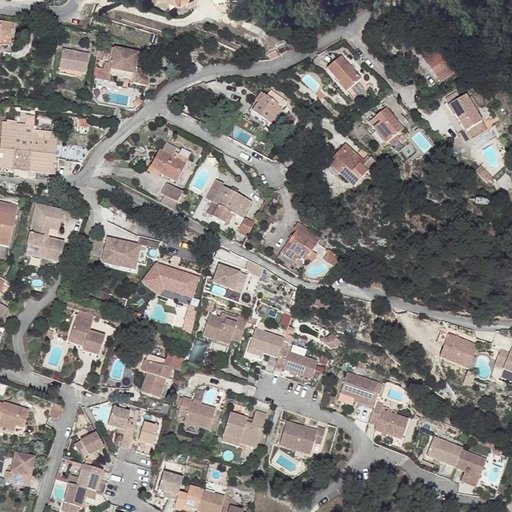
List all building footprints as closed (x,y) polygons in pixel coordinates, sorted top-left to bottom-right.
[(0,41),(6,42),(7,38),(12,39),(14,24),(0,21),(0,41)] [(11,46),(12,39),(7,38),(6,42),(0,41),(0,46),(7,46),(11,46)] [(454,71),(436,45),(432,48),(434,51),(431,53),(423,59),(440,82),(454,71)] [(112,48),(110,57),(114,58),(120,59),(119,65),(113,64),(104,63),(104,69),(102,80),(109,81),(110,75),(131,79),(130,83),(144,86),(147,70),(136,68),(139,53),(112,48)] [(89,55),(63,51),(59,75),(76,78),(77,74),(86,75),(89,55)] [(361,80),(341,57),(327,69),(347,92),(361,80)] [(102,80),(104,69),(95,68),(93,79),(102,80)] [(278,104),(261,92),(258,97),(261,99),(259,103),(253,111),(272,125),(283,110),(277,106),(278,104)] [(472,94),(467,98),(476,111),(481,108),(472,94)] [(466,131),(467,130),(482,121),(476,111),(467,98),(465,95),(448,106),(454,116),(456,116),(466,131)] [(317,105),(310,114),(319,121),(325,113),(317,105)] [(380,122),(373,129),(386,144),(395,136),(403,129),(386,109),(376,118),(380,122)] [(90,119),(79,118),(78,127),(89,128),(90,119)] [(487,129),(482,121),(467,130),(472,138),(487,129)] [(10,138),(11,130),(12,123),(2,122),(1,137),(0,149),(0,169),(14,171),(29,172),(51,174),(55,175),(56,159),(65,160),(65,163),(80,164),(90,151),(84,147),(57,145),(58,133),(35,131),(35,133),(34,140),(10,138)] [(35,133),(11,130),(10,138),(34,140),(35,133)] [(397,139),(395,136),(386,144),(389,146),(397,139)] [(177,183),(186,164),(173,158),(174,153),(176,148),(166,143),(162,152),(159,151),(150,168),(160,172),(159,174),(161,175),(177,183)] [(371,156),(366,162),(363,166),(355,160),(359,155),(345,144),(336,154),(338,156),(335,160),(331,165),(339,173),(355,186),(368,171),(375,177),(383,167),(371,156)] [(188,160),(174,153),(173,158),(186,164),(188,160)] [(366,162),(359,155),(355,160),(363,166),(366,162)] [(339,173),(331,165),(328,168),(337,175),(339,173)] [(476,171),(479,175),(484,170),(480,166),(476,171)] [(160,172),(150,168),(148,173),(159,179),(161,175),(159,174),(160,172)] [(486,182),(489,179),(491,178),(484,170),(479,175),(486,182)] [(397,188),(402,192),(408,184),(405,181),(404,180),(397,188)] [(161,195),(177,203),(183,192),(167,184),(161,195)] [(216,184),(208,200),(214,204),(219,206),(213,218),(225,224),(231,212),(234,214),(243,219),(252,202),(222,186),(222,187),(216,184)] [(0,238),(10,240),(17,207),(0,203),(0,238)] [(219,206),(214,204),(208,215),(213,218),(219,206)] [(62,211),(36,205),(25,256),(38,259),(38,255),(43,256),(42,260),(58,264),(63,242),(46,239),(48,229),(57,231),(62,211)] [(234,214),(231,212),(225,224),(227,226),(234,214)] [(248,236),(254,224),(245,219),(239,232),(248,236)] [(292,236),(281,253),(293,261),(298,254),(310,263),(317,254),(312,250),(321,237),(301,224),(292,236)] [(0,246),(8,248),(10,240),(0,238),(0,246)] [(116,242),(106,239),(98,263),(108,266),(109,263),(116,265),(115,269),(131,274),(133,267),(136,258),(138,249),(126,246),(122,247),(115,245),(116,242)] [(137,243),(136,248),(138,249),(156,255),(158,249),(137,243)] [(329,249),(323,258),(334,265),(340,256),(329,249)] [(144,261),(136,258),(133,267),(142,270),(144,261)] [(154,265),(141,283),(158,296),(162,290),(189,299),(197,278),(154,265)] [(221,265),(215,282),(238,290),(241,281),(247,283),(250,275),(221,265)] [(241,281),(238,290),(244,292),(247,283),(241,281)] [(231,337),(241,340),(248,319),(238,316),(237,320),(209,312),(202,335),(230,343),(231,337)] [(73,320),(67,341),(83,346),(82,349),(81,353),(97,358),(103,337),(87,333),(90,324),(73,320)] [(285,339),(286,337),(256,327),(250,346),(265,351),(279,356),(283,345),(285,339)] [(52,332),(45,330),(43,336),(49,339),(52,332)] [(286,337),(285,339),(288,340),(289,338),(294,332),(288,330),(286,337)] [(448,334),(440,330),(431,354),(439,357),(448,334)] [(478,346),(448,334),(439,357),(469,369),(478,346)] [(66,345),(82,349),(83,346),(67,341),(66,345)] [(290,348),(283,345),(279,356),(277,360),(284,363),(283,367),(312,377),(317,360),(289,350),(290,348)] [(501,348),(496,361),(505,365),(504,369),(511,372),(511,347),(510,352),(501,348)] [(146,361),(163,365),(165,358),(148,354),(146,361)] [(159,377),(163,378),(166,379),(169,369),(143,361),(140,371),(145,373),(139,392),(157,398),(162,382),(158,381),(159,377)] [(340,393),(355,398),(363,401),(363,404),(369,406),(377,384),(347,374),(340,393)] [(377,384),(369,406),(373,408),(376,402),(381,385),(377,384)] [(215,407),(190,399),(184,421),(209,428),(215,407)] [(0,423),(16,428),(16,427),(23,429),(24,426),(28,410),(4,403),(3,404),(0,402),(0,423)] [(381,409),(382,406),(382,404),(376,402),(373,408),(369,420),(368,422),(374,425),(373,429),(399,439),(407,419),(395,415),(381,409)] [(369,406),(363,404),(358,416),(369,420),(373,408),(369,406)] [(107,425),(116,427),(124,430),(127,418),(129,410),(112,406),(107,425)] [(396,411),(382,406),(381,409),(395,415),(396,411)] [(256,409),(254,418),(252,423),(246,421),(248,416),(231,411),(222,440),(239,446),(240,443),(257,448),(266,413),(256,409)] [(128,449),(136,420),(127,418),(124,430),(123,433),(123,434),(125,435),(124,439),(122,438),(120,447),(128,449)] [(316,430),(285,420),(278,443),(308,453),(312,441),(320,443),(324,430),(317,427),(316,430)] [(144,422),(139,441),(153,445),(158,426),(144,422)] [(0,427),(15,432),(16,428),(0,423),(0,427)] [(86,454),(95,450),(102,446),(94,430),(78,439),(86,454)] [(461,451),(462,449),(434,437),(426,457),(454,469),(461,451)] [(150,455),(153,445),(139,441),(136,451),(150,455)] [(86,454),(85,455),(84,460),(91,462),(92,458),(97,455),(95,450),(86,454)] [(461,451),(454,469),(477,479),(485,461),(461,451)] [(4,482),(29,486),(34,456),(15,452),(11,472),(6,471),(4,482)] [(90,465),(83,463),(82,463),(81,469),(100,475),(102,469),(90,465)] [(100,475),(81,469),(76,485),(95,491),(100,475)] [(181,482),(183,476),(164,470),(158,488),(165,490),(171,492),(169,497),(176,499),(181,482)] [(184,505),(189,485),(181,482),(176,499),(174,505),(183,508),(184,505)] [(93,499),(95,491),(76,485),(69,483),(64,501),(81,506),(84,496),(93,499)] [(202,488),(189,485),(184,505),(189,507),(196,509),(202,490),(202,488)] [(219,511),(221,504),(223,497),(202,490),(196,509),(196,510),(201,511),(219,511)] [(235,503),(223,497),(221,504),(229,507),(233,508),(235,503)]
